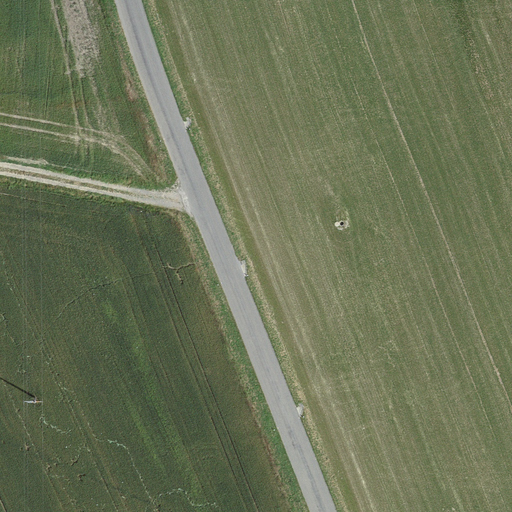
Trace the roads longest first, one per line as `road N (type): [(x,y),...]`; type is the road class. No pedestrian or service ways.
road 1 (tertiary): [(321,511),(127,0)]
road 2 (track): [(201,202),(0,168)]
